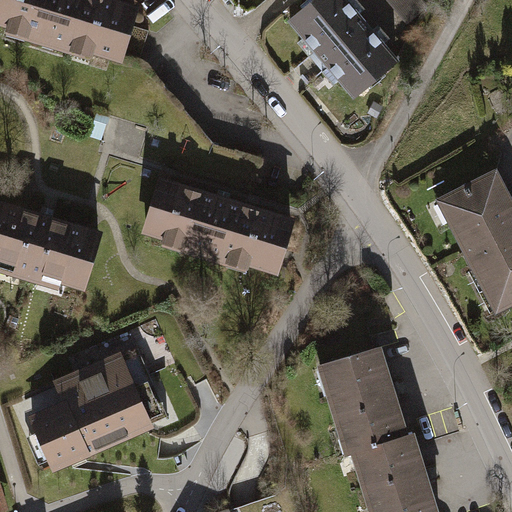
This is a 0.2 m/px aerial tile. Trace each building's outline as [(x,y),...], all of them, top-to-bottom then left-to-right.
[(140,9),(109,0),(0,0),(0,29),(6,31),(5,37),(91,63),(93,58),(122,67),(140,9)] [(401,65),(345,0),(317,0),(288,25),(355,104),(401,65)] [(423,0),(385,0),(407,25),(429,7),(423,0)] [(216,146),(153,78),(129,99),(200,176),(254,193),(264,161),(216,146)] [(511,310),(511,199),(498,172),(436,204),(496,319),(511,310)] [(296,224),(160,181),(143,236),(164,243),(162,248),(249,276),(251,271),(278,280),(296,224)] [(103,236),(0,203),(0,276),(58,294),(60,287),(84,295),(103,236)] [(63,406),(30,420),(53,474),(153,432),(151,426),(167,419),(138,350),(123,357),(121,353),(53,382),(63,406)] [(383,351),(318,370),(346,461),(352,460),(367,511),(437,511),(414,438),(410,439),(383,351)] [(0,509),(10,507),(0,475),(0,509)]
